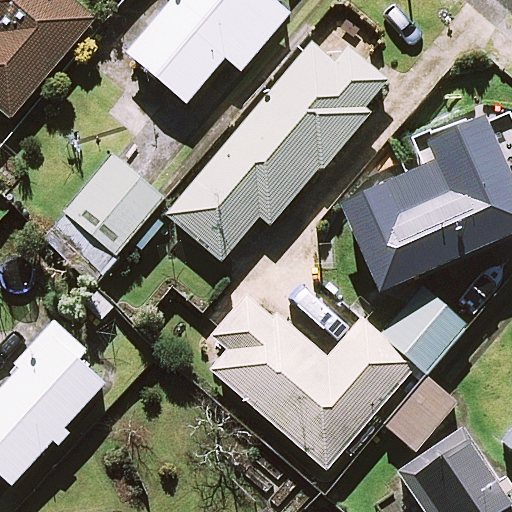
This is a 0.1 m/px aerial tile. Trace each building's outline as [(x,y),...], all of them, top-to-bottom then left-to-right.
[(94,19),(72,0),(0,0),(0,111),(9,119),(94,19)] [(173,0),(127,53),(185,104),(225,59),(239,71),(288,16),(269,0),(173,0)] [(388,86),(323,30),(166,215),(220,261),(259,216),(270,224),(388,86)] [(511,233),(511,187),(480,116),(422,142),(431,163),(338,206),(379,294),(511,233)] [(162,199),(111,157),(64,213),(115,255),(162,199)] [(324,469),(411,368),(420,375),(465,323),(422,286),(377,338),(358,322),(324,362),(247,295),(212,336),(228,350),(210,370),(324,469)] [(83,350),(50,319),(10,362),(19,371),(0,391),(0,475),(11,485),(103,387),(74,360),(83,350)] [(454,406),(426,379),(384,425),(413,451),(454,406)] [(511,429),(501,441),(511,450),(511,429)] [(508,511),(511,510),(511,500),(461,430),(398,475),(424,511),(508,511)]
